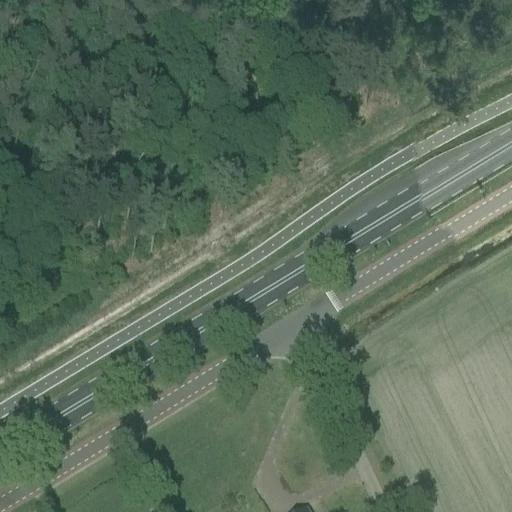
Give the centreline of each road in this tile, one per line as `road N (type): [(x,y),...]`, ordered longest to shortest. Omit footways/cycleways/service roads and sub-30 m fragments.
road 1 (primary): [(0,456),(511,144)]
road 2 (unclassified): [(0,505),(294,329)]
road 3 (unclassified): [(294,329),(511,195)]
road 4 (unclassified): [(379,511),(294,329)]
